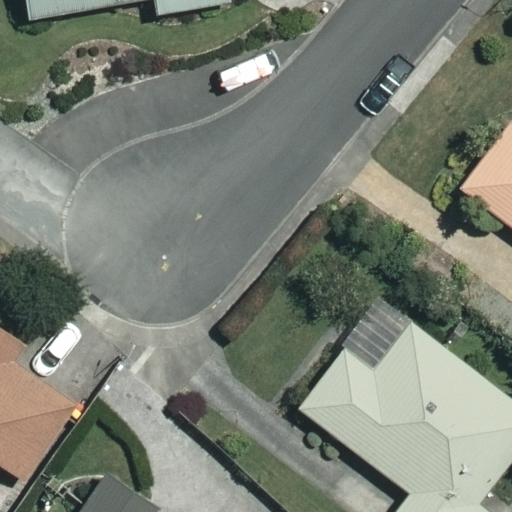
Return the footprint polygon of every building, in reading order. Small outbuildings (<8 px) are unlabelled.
[(36,0),(39,18),(150,0),(164,0),(167,15),(241,2),(240,0),(36,0)] [(511,135),(470,191),(511,222),(511,135)] [(511,469),(511,396),(386,302),(305,409),(419,495),(406,511),(493,511),(485,506),(511,469)] [(0,467),(1,467),(26,484),(82,405),(15,359),(24,346),(0,328),(0,467)] [(164,511),(165,511),(116,478),(92,511),(164,511)]
